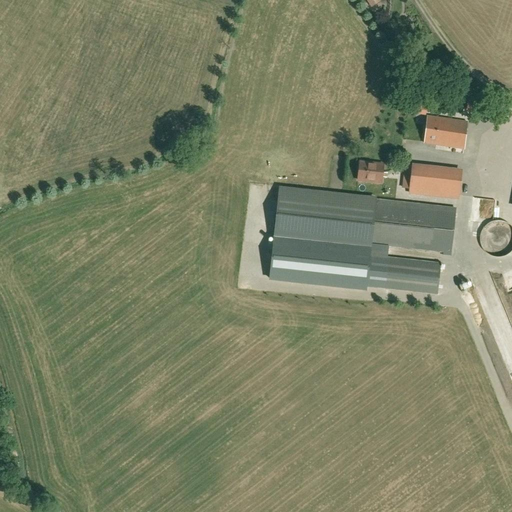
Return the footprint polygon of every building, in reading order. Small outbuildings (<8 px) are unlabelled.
[(377,0),(366,0),(371,8),(380,3),(377,0)] [(442,98),(456,101),(459,90),(444,87),(442,98)] [(464,149),(468,122),(428,117),(424,144),(464,149)] [(358,180),(382,183),(384,165),(360,162),(358,180)] [(409,193),(459,199),(463,170),(412,164),(412,166),(410,179),(409,193)] [(404,178),(410,179),(412,166),(405,165),(404,178)] [(264,218),(265,190),(254,189),(253,218),(264,218)] [(279,189),(274,237),(370,248),(371,244),(451,253),(455,209),(375,200),(375,199),(279,189)] [(483,229),(480,234),(480,240),(481,245),(483,250),(487,254),(492,257),(497,258),(503,257),(508,255),(511,251),(511,226),(507,223),(502,221),(496,221),(491,222),(486,225),(483,229)] [(274,237),(270,279),(366,289),(366,286),(384,288),(387,258),(369,256),(370,248),(274,237)] [(387,258),(384,288),(437,294),(441,263),(387,258)]
